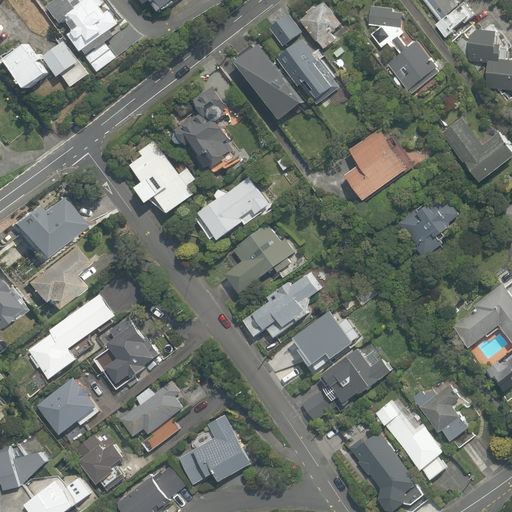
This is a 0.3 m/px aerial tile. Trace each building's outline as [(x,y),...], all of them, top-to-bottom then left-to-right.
[(106,15),(93,0),(86,0),(82,4),(79,1),(72,6),(68,0),(64,3),(62,0),(59,0),(48,9),(62,28),(67,24),(74,32),(69,36),(82,54),(118,26),(108,14),(106,15)] [(139,0),(145,8),(151,4),(159,16),(182,0),(139,0)] [(466,7),(461,2),(463,0),(422,0),(441,24),(437,28),(448,41),(457,34),(456,33),(467,25),(477,17),(468,5),(466,7)] [(332,37),(343,28),(323,3),(300,22),(326,52),(336,43),(332,37)] [(394,11),(372,8),(370,27),(383,28),(372,36),(383,50),(391,45),(400,56),(389,65),(411,93),(438,71),(416,43),(410,49),(401,37),(406,33),(402,28),(404,16),(393,15),(394,11)] [(302,36),(288,16),(270,28),(284,48),(302,36)] [(480,33),(472,39),(470,62),(489,64),(486,90),(511,92),(511,65),(501,64),(503,48),(498,48),(500,36),(480,33)] [(108,46),(112,42),(108,37),(86,54),(90,59),(88,60),(99,74),(118,59),(108,46)] [(303,44),(281,61),(303,89),(308,85),(321,102),(338,89),(303,44)] [(71,88),(88,75),(65,45),(45,60),(60,79),(63,77),(71,88)] [(29,47),(6,64),(28,94),(50,77),(29,47)] [(304,106),(260,49),(237,67),(281,124),(304,106)] [(222,103),(214,91),(194,104),(201,115),(176,132),(187,149),(192,146),(210,173),(228,161),(226,159),(234,154),(228,144),(231,143),(218,124),(226,119),(218,106),(222,103)] [(484,146),(463,120),(443,137),(482,185),(511,161),(511,149),(499,134),(484,146)] [(361,167),(347,177),(366,202),(417,165),(388,126),(351,154),(361,167)] [(180,177),(153,144),(140,154),(143,158),(131,168),(145,185),(138,191),(151,207),(158,201),(172,218),(196,197),(188,187),(197,180),(189,170),(180,177)] [(201,213),(223,242),(246,224),(242,219),(254,210),(258,215),(270,207),(248,178),(201,213)] [(40,206),(15,226),(33,249),(29,252),(34,259),(38,256),(41,260),(84,226),(62,198),(44,211),(40,206)] [(434,204),(420,214),(418,212),(401,224),(428,262),(448,248),(440,238),(453,229),(450,225),(461,218),(451,204),(439,211),(434,204)] [(275,270),(278,274),(291,264),(287,259),(295,253),(270,223),(235,251),(244,262),(227,276),(243,295),(275,270)] [(77,246),(28,284),(44,304),(48,301),(56,311),(86,288),(74,273),(89,261),(77,246)] [(298,282),(295,278),(270,297),(273,300),(250,318),(262,334),(273,326),(280,335),(302,318),(304,320),(314,313),(312,310),(318,306),(312,297),(323,289),(311,272),(298,282)] [(11,323),(24,313),(0,280),(0,327),(9,321),(11,323)] [(511,341),(511,295),(506,288),(480,308),(481,310),(457,329),(473,349),(501,328),(511,341)] [(31,348),(54,379),(83,357),(76,347),(118,315),(102,293),(31,348)] [(333,315),(296,342),(303,352),(298,355),(311,372),(329,359),(332,363),(355,346),(333,315)] [(161,354),(137,324),(112,345),(121,356),(106,368),(122,387),(161,354)] [(363,399),(391,375),(380,363),(373,369),(358,351),(325,379),(341,397),(338,400),(345,408),(360,395),(363,399)] [(511,377),(511,355),(491,372),(502,386),(511,377)] [(42,404),(64,434),(82,420),(85,424),(104,409),(81,376),(42,404)] [(159,394),(153,387),(139,398),(144,405),(125,419),(139,437),(149,430),(152,434),(188,407),(179,395),(182,393),(173,383),(159,394)] [(424,393),(416,399),(441,435),(445,433),(453,444),(469,432),(453,409),(462,403),(450,386),(437,396),(434,392),(427,397),(424,393)] [(318,392),(301,404),(315,425),(333,413),(318,392)] [(255,462),(227,413),(210,423),(217,436),(180,458),(195,483),(218,470),(224,479),(255,462)] [(419,432),(405,415),(388,429),(432,483),(450,468),(443,459),(447,455),(425,428),(419,432)] [(152,451),(181,430),(174,420),(145,442),(152,451)] [(84,459),(103,484),(123,469),(119,464),(130,456),(113,434),(103,442),(98,435),(81,448),(87,457),(84,459)] [(404,509),(405,507),(412,508),(426,497),(379,437),(368,446),(364,442),(351,452),(384,495),(383,497),(382,500),(381,503),(382,506),(383,509),(385,511),(386,511),(400,511),(402,511),(404,509)] [(13,444),(0,447),(0,485),(4,485),(5,489),(23,485),(13,444)] [(174,465),(120,502),(127,511),(161,511),(173,504),(168,497),(187,484),(174,465)] [(27,505),(33,511),(66,511),(72,509),(78,505),(87,498),(90,495),(74,475),(33,479),(25,486),(34,498),(27,505)]
